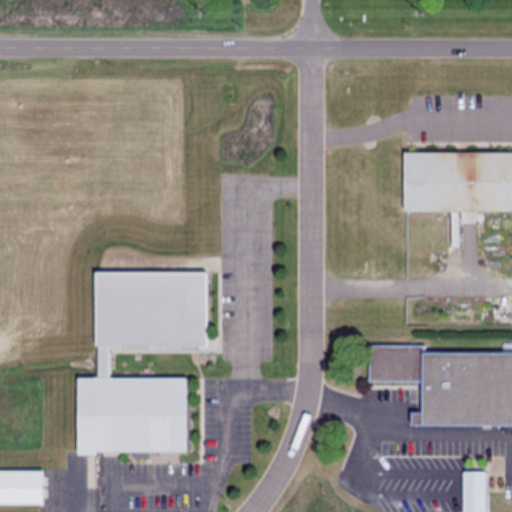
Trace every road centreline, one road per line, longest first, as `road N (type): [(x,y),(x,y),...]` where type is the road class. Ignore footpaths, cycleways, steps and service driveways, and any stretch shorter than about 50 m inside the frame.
road 1 (residential): [(0,42),(511,46)]
road 2 (residential): [(313,45),(308,402),(254,511)]
